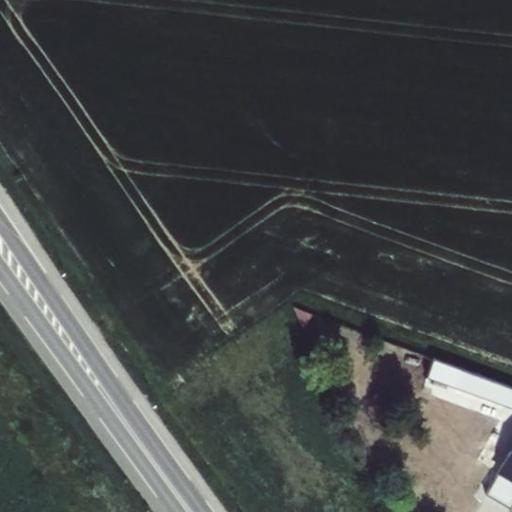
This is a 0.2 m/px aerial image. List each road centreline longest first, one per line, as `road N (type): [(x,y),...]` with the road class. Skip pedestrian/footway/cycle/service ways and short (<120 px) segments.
road 1 (secondary): [(204,511),(0,218)]
road 2 (secondary): [(0,267),(177,511)]
